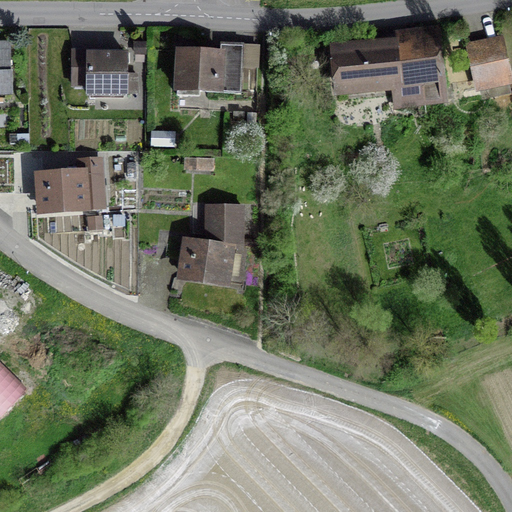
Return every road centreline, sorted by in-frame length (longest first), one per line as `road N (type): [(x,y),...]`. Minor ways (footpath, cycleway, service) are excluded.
road 1 (unclassified): [(511,499),(503,479),(442,429),(96,296),(0,231)]
road 2 (residential): [(507,0),(283,21),(182,12)]
road 3 (track): [(44,511),(141,468),(210,345)]
road 4 (residential): [(182,12),(0,9)]
